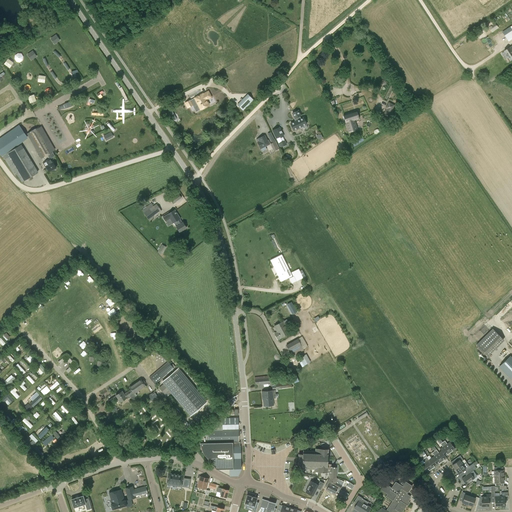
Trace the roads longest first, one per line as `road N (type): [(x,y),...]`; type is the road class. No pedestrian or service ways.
road 1 (unclassified): [(193,180),(70,0)]
road 2 (unclassified): [(240,369),(224,251),(193,180)]
road 3 (track): [(172,149),(35,189),(18,184),(0,161)]
road 4 (unclassified): [(193,180),(299,58)]
